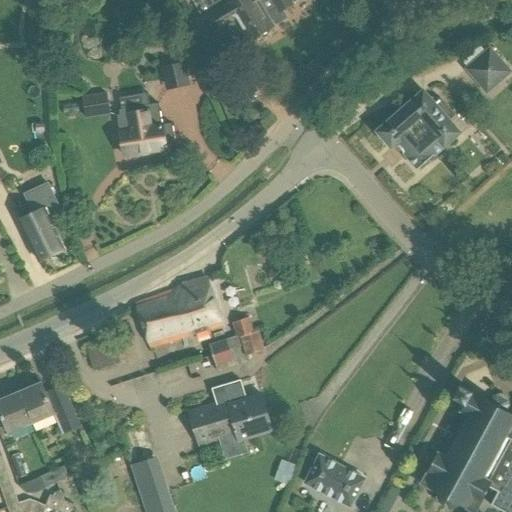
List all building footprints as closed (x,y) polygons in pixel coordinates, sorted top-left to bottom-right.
[(232,0),(228,3),(226,0),(177,0),(180,4),(189,0),(193,0),(204,17),(202,18),(213,35),(235,21),(249,43),(275,27),(274,26),(288,18),(282,8),(296,0),(232,0)] [(169,46),(173,64),(185,61),(182,43),(169,46)] [(466,70),(477,83),(491,71),(500,82),(510,73),(490,50),(466,70)] [(118,103),(140,104),(141,91),(119,90),(118,103)] [(377,133),(391,149),(395,145),(418,170),(434,157),(433,156),(443,147),(444,148),(460,134),(449,122),(455,117),(440,99),(434,104),(423,92),(407,106),(408,107),(393,119),(377,133)] [(83,99),(86,118),(109,114),(106,95),(83,99)] [(118,115),(120,131),(125,156),(166,149),(166,146),(176,144),(173,123),(163,125),(159,103),(119,110),(120,115),(118,115)] [(33,214),(20,220),(40,261),(64,249),(48,217),(62,211),(49,183),(24,195),(33,214)] [(136,303),(151,348),(203,332),(222,326),(207,277),(183,284),(184,286),(136,303)] [(210,345),(213,356),(242,347),(239,338),(259,331),(259,330),(255,332),(250,317),(233,322),(237,336),(210,345)] [(242,347),(213,356),(218,371),(249,361),(247,356),(265,350),(259,331),(239,338),(242,347)] [(151,366),(156,388),(186,381),(187,383),(206,378),(201,355),(151,366)] [(234,422),(267,412),(261,394),(246,399),(240,380),(212,389),(217,405),(192,413),(197,430),(216,424),(233,418),(234,422)] [(19,393),(32,424),(55,414),(46,393),(42,383),(19,393)] [(46,393),(55,414),(63,433),(81,426),(64,386),(46,393)] [(464,403),(470,392),(470,391),(461,387),(455,398),(464,403)] [(475,511),(480,503),(488,487),(490,483),(488,482),(504,450),(507,452),(511,443),(511,413),(505,410),(508,405),(508,402),(497,396),(493,397),(490,402),(488,401),(470,392),(464,403),(459,413),(463,415),(442,455),(438,453),(421,485),(439,495),(437,498),(439,504),(450,509),(455,508),(457,505),(470,511),(475,511)] [(32,424),(19,393),(0,400),(0,412),(9,434),(32,424)] [(273,432),(267,412),(234,422),(233,418),(216,424),(197,430),(202,445),(220,439),(226,459),(248,452),(244,442),(273,432)] [(490,483),(488,487),(498,492),(491,505),(504,511),(511,511),(511,443),(507,452),(504,450),(488,482),(490,483)] [(305,483),(350,507),(365,480),(320,456),(305,483)] [(143,502),(144,502),(168,493),(157,457),(131,465),(143,502)] [(0,484),(11,481),(4,458),(0,459),(0,484)] [(53,471),(58,483),(69,478),(65,466),(53,471)] [(27,490),(40,482),(34,471),(21,478),(27,490)] [(58,483),(53,471),(41,477),(45,488),(58,483)] [(0,484),(8,507),(19,503),(11,481),(0,484)] [(58,510),(62,511),(71,511),(75,504),(64,500),(60,490),(55,492),(54,496),(51,494),(46,505),(48,506),(58,510)] [(144,502),(143,502),(146,511),(174,511),(168,493),(144,502)] [(30,499),(25,501),(26,504),(22,511),(45,511),(48,506),(46,505),(30,499)] [(25,501),(19,503),(8,507),(9,511),(22,511),(26,504),(25,501)]
